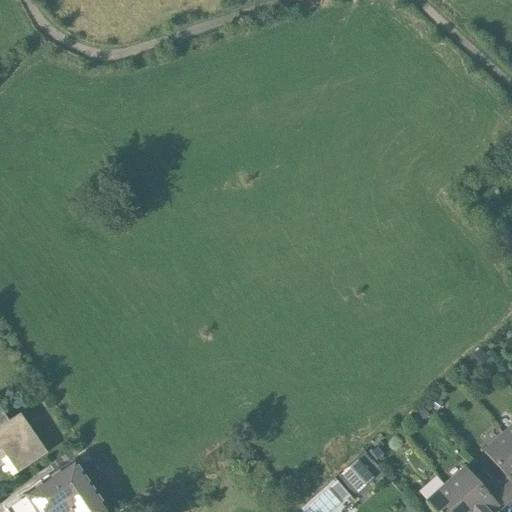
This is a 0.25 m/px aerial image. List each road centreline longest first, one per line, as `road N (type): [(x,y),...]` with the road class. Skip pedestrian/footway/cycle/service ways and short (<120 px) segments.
road 1 (track): [(289,0),(100,55),(45,27),(25,0)]
road 2 (track): [(511,86),(418,0)]
